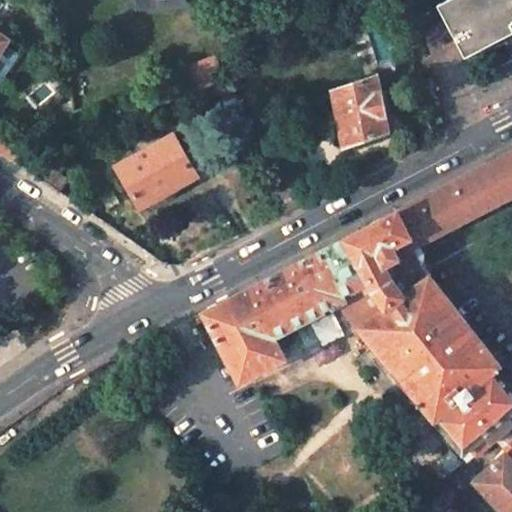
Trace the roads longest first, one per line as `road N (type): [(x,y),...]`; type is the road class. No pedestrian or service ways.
road 1 (primary): [(511,122),(143,315)]
road 2 (tertiary): [(0,185),(109,264),(143,315)]
road 3 (primary): [(143,315),(0,400)]
